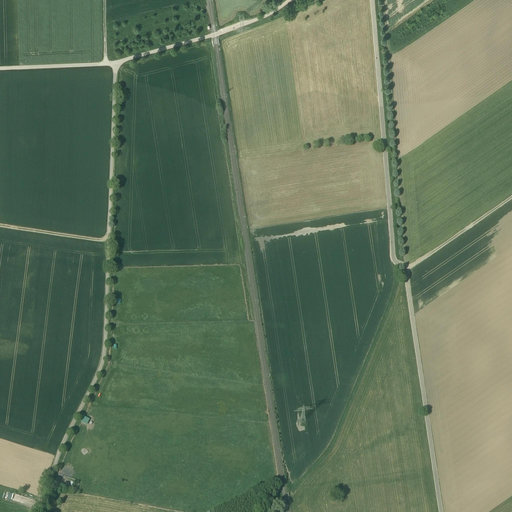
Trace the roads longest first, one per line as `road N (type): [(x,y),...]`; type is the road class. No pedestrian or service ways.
road 1 (track): [(372,0),(392,255),(406,268),(440,511)]
road 2 (track): [(38,511),(105,362),(113,63)]
road 3 (track): [(113,63),(252,21),(289,0)]
road 4 (track): [(406,268),(511,197)]
